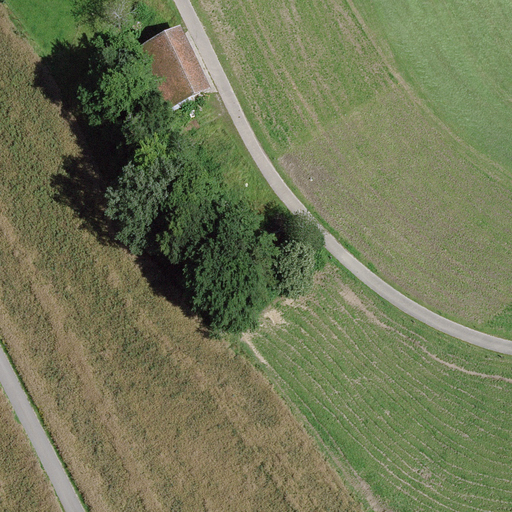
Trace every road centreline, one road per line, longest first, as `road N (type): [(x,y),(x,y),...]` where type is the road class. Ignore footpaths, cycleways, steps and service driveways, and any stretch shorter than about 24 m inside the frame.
road 1 (track): [(511,353),(438,327),(375,286),(307,223),(266,170),(178,0)]
road 2 (unclassified): [(90,511),(0,337)]
